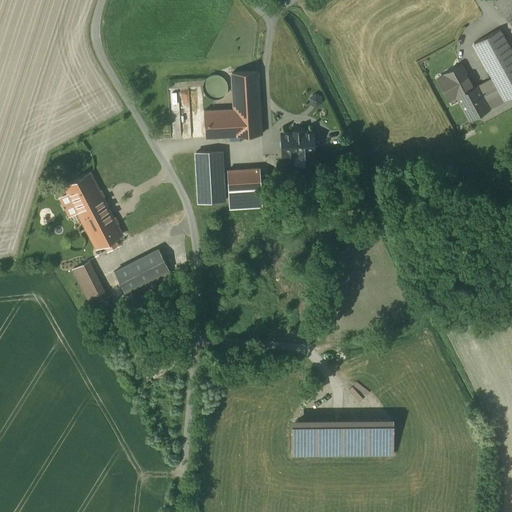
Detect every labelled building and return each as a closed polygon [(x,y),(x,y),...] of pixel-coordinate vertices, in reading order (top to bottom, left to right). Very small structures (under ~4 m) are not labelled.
[(511,0),(494,0),(492,2),(511,24),(511,0)] [(511,96),(511,54),(499,29),(474,43),(492,78),(477,86),(489,109),(511,96)] [(469,120),(489,109),(477,86),(473,88),(461,65),(437,78),(447,96),(454,92),(469,120)] [(257,71),(232,73),(234,109),(204,110),(206,137),(261,134),(257,71)] [(208,97),(211,99),(214,99),(217,99),(220,99),(222,97),(225,95),(226,93),(227,90),(228,87),(227,84),(226,81),(225,79),(222,77),(220,75),(217,75),(214,75),(211,75),(208,77),(206,79),(204,81),(203,84),(203,87),(203,90),(204,93),(206,95),(208,97)] [(314,94),(309,98),(310,105),(312,106),(315,107),(321,103),(319,96),(314,94)] [(313,132),(282,134),(283,156),(296,155),(296,163),(314,162),(313,132)] [(221,151),(196,152),(199,203),(224,202),(224,192),(223,173),(221,151)] [(259,169),(227,170),(228,190),(228,191),(260,189),(259,169)] [(111,215),(89,174),(65,187),(97,247),(124,232),(113,213),(111,215)] [(261,205),(260,189),(228,191),(229,207),(261,205)] [(372,229),(354,228),(353,238),(371,238),(372,229)] [(169,268),(159,249),(114,272),(124,291),(169,268)] [(83,263),(68,271),(87,307),(102,299),(83,263)] [(320,418),(291,419),(292,455),(392,454),(392,418),(357,418),(320,418)]
